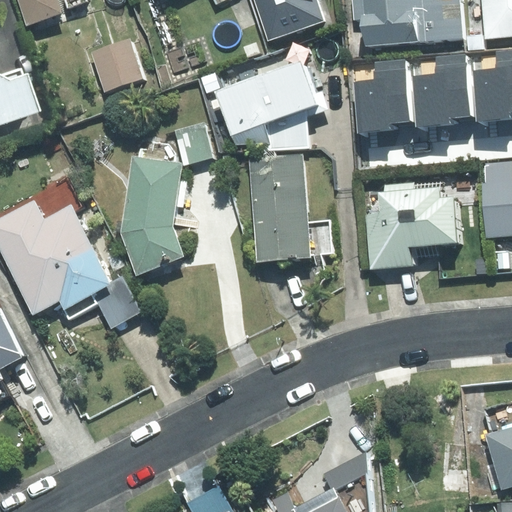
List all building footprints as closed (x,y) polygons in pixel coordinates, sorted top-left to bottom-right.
[(23,0),(33,31),(77,18),(71,0),(23,0)] [(302,0),(260,0),(273,36),(311,22),(302,0)] [(359,0),(359,22),(377,23),(376,46),(459,43),(458,53),(469,54),(467,0),(449,0),(443,1),(443,0),(359,0)] [(511,0),(489,0),(494,44),(511,42),(511,0)] [(152,81),(138,38),(98,51),(112,94),(152,81)] [(511,58),(442,61),(443,107),(463,106),(464,153),(511,151),(511,58)] [(334,107),(319,62),(228,96),(244,139),(244,145),(316,149),(315,113),(334,107)] [(0,120),(32,110),(17,66),(0,71),(0,120)] [(187,163),(140,156),(126,230),(148,277),(198,256),(186,227),(194,164),(219,158),(211,122),(179,129),(187,163)] [(313,154),(257,159),(267,267),(323,262),(313,154)] [(456,182),(389,182),(389,213),(375,213),(375,270),(422,270),(422,246),(473,247),(474,199),(455,199),(456,182)] [(51,218),(41,200),(0,221),(0,235),(42,315),(68,301),(75,314),(125,287),(80,203),(51,218)] [(36,358),(4,304),(0,305),(0,390),(16,381),(11,372),(36,358)] [(511,431),(494,436),(511,494),(511,431)] [(433,482),(432,491),(483,495),(486,442),(444,440),(442,483),(433,482)] [(363,511),(354,495),(326,511),(363,511)]
